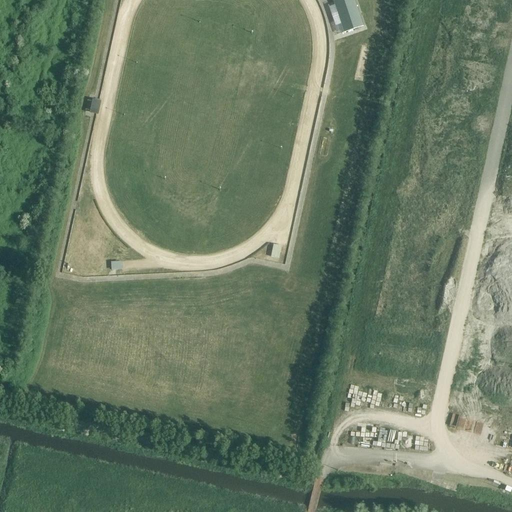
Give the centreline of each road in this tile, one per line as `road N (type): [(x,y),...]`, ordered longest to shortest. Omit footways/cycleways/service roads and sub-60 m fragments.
road 1 (track): [(117,0),(58,275),(78,279),(197,275),(252,260),(286,268),(332,36)]
road 2 (track): [(511,71),(437,427),(448,462),(511,482)]
road 3 (track): [(11,368),(90,0)]
road 4 (track): [(0,415),(290,482),(319,479)]
road 5 (track): [(318,482),(341,453),(448,462)]
